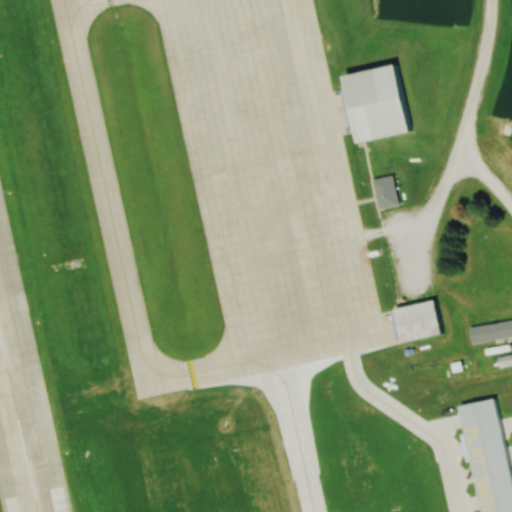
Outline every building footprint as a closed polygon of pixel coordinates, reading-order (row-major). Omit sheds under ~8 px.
[(360,140),(346,75),(398,63),(413,128),(365,139),(362,140),(360,140)] [(399,177),(405,206),(384,211),(378,182),(399,177)] [(397,309),(399,309),(436,300),(443,332),(404,341),(397,309)] [(511,335),(476,344),(472,328),(511,319),(511,335)] [(501,359),(511,354),(511,364),(504,367),(501,359)] [(488,511),(465,401),(499,394),(511,456),(511,511),(488,511)] [(403,511),(399,489),(278,511),(403,511)]
